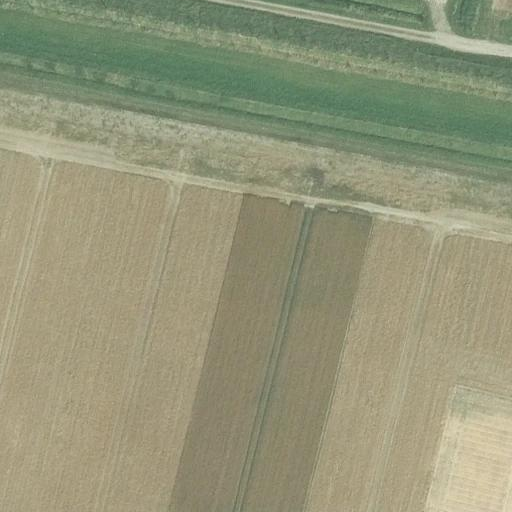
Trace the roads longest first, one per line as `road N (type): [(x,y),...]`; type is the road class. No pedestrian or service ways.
road 1 (track): [(0,45),(511,139)]
road 2 (track): [(273,0),(511,42)]
